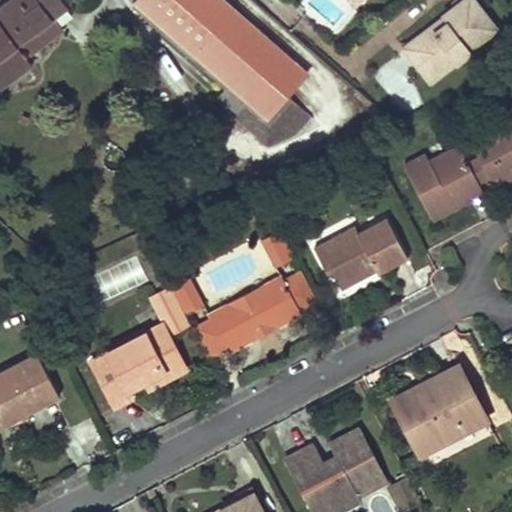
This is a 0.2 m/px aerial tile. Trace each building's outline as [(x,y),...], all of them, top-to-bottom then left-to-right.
[(0,88),(0,89),(32,64),(27,57),(18,45),(55,17),(68,7),(62,0),(6,0),(0,5),(0,88)] [(136,0),(135,2),(134,3),(265,119),(287,95),(268,78),(287,56),(223,0),(136,0)] [(462,0),(442,16),(443,17),(448,23),(418,45),(441,74),(471,50),(470,48),(496,27),(475,0),(462,0)] [(18,45),(27,57),(64,29),(55,17),(18,45)] [(448,23),(443,17),(404,47),(431,82),(441,74),(418,45),(448,23)] [(287,56),(268,78),(287,95),(306,73),(287,56)] [(287,95),(265,119),(274,128),(296,103),(287,95)] [(478,157),(489,176),(501,170),(506,179),(511,176),(511,114),(510,115),(511,118),(511,124),(473,146),(478,157)] [(425,153),(403,165),(432,219),(464,202),(459,193),(465,190),(466,193),(480,186),(478,182),(468,162),(459,145),(429,160),(425,153)] [(468,162),(478,182),(489,176),(478,157),(468,162)] [(489,176),(494,186),(506,179),(501,170),(489,176)] [(459,193),(464,202),(483,192),(480,186),(466,193),(465,190),(459,193)] [(341,245),(319,257),(327,273),(332,270),(342,288),(369,274),(367,271),(375,267),(377,270),(378,273),(408,258),(386,217),(358,231),(354,225),(336,234),(341,245)] [(276,266),(294,257),(279,230),(262,239),(276,266)] [(314,246),(319,257),(341,245),(336,234),(314,246)] [(209,318),(191,327),(208,358),(225,348),(227,352),(301,314),(299,310),(317,300),(300,269),(283,279),(280,275),(207,314),(209,318)] [(188,278),(170,287),(184,314),(202,305),(188,278)] [(184,314),(170,287),(149,298),(162,324),(145,332),(150,343),(168,334),(189,323),(184,314)] [(145,332),(90,360),(115,406),(131,397),(127,389),(145,380),(156,374),(160,382),(186,368),(168,334),(150,343),(145,332)] [(37,352),(0,370),(0,427),(60,396),(37,352)] [(392,399),(420,454),(487,419),(458,364),(423,382),(426,388),(415,393),(412,388),(392,399)] [(145,380),(149,388),(160,382),(156,374),(145,380)] [(423,382),(412,388),(415,393),(426,388),(423,382)] [(313,443),(284,458),(313,511),(338,511),(361,500),(359,496),(388,480),(359,427),(329,443),(336,455),(340,463),(328,469),(324,462),(313,443)] [(324,462),(328,469),(340,463),(336,455),(324,462)] [(390,486),(402,510),(420,501),(407,476),(390,486)] [(263,511),(253,491),(213,511),(263,511)]
